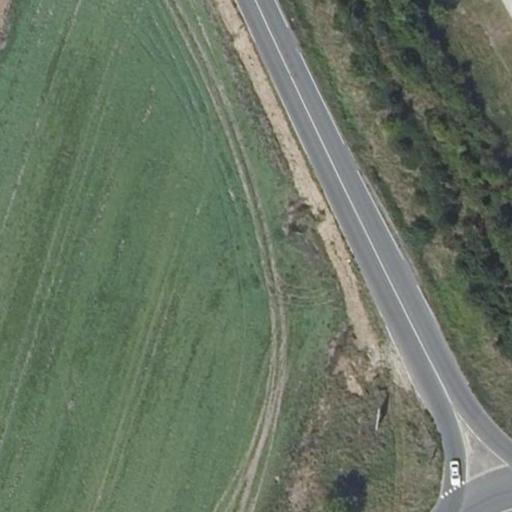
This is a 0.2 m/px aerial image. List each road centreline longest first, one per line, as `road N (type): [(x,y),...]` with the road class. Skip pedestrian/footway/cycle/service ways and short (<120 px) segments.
road 1 (secondary): [(379,270),(252,0)]
road 2 (secondary): [(379,270),(441,441),(431,511)]
road 3 (secondary): [(511,448),(482,420),(379,270)]
